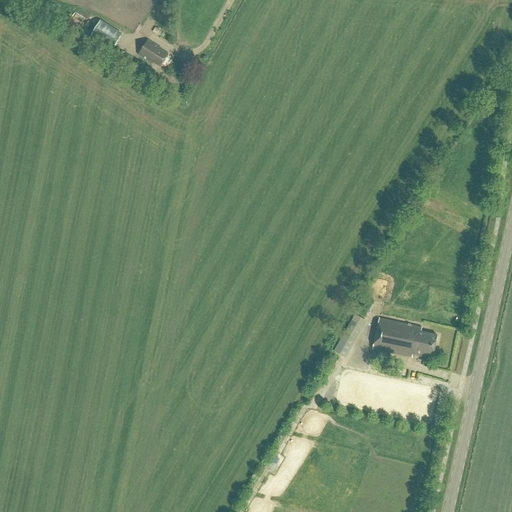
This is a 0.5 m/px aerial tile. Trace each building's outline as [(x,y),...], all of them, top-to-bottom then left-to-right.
[(114,50),(124,35),(101,21),(92,36),(114,50)] [(162,49),(149,41),(140,56),(153,64),(154,63),(161,67),(169,55),(161,50),(162,49)] [(355,316),(333,353),(345,359),(367,322),(355,316)] [(433,358),(438,336),(421,332),(422,328),(380,319),(374,349),(413,358),(413,355),(422,357),(422,355),(433,358)] [(371,411),(372,405),(345,399),(344,405),(371,411)]
